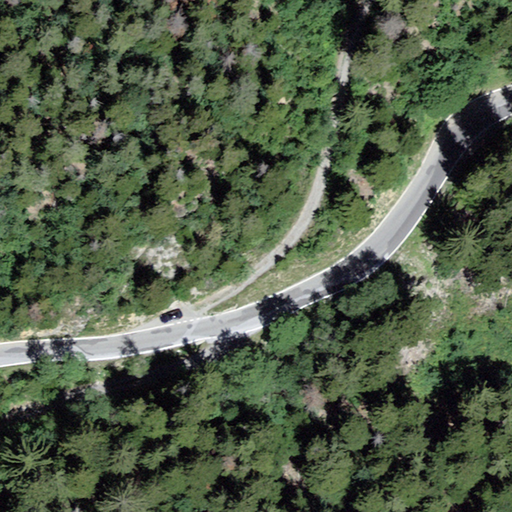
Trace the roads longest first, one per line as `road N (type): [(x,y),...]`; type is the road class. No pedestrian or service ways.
road 1 (unclassified): [(511,98),(463,129),(381,241),(330,282),(235,322),(144,342),(0,354)]
road 2 (track): [(363,0),(319,194),(302,225),(170,335)]
road 3 (track): [(235,322),(235,355),(216,370),(66,400),(0,425)]
